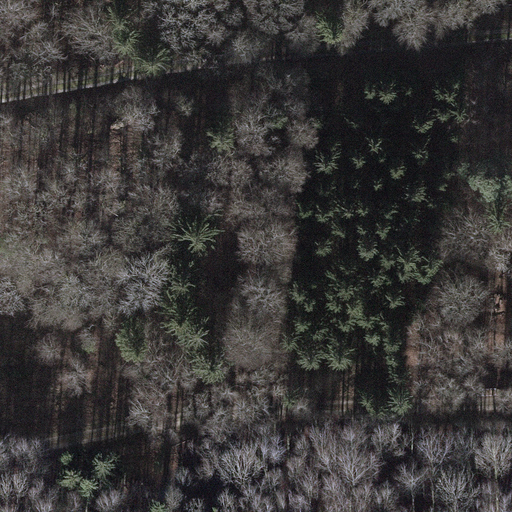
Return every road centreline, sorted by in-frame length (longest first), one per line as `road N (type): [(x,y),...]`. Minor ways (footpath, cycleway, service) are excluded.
road 1 (track): [(0,98),(225,55),(511,35)]
road 2 (track): [(0,445),(272,407),(511,401)]
